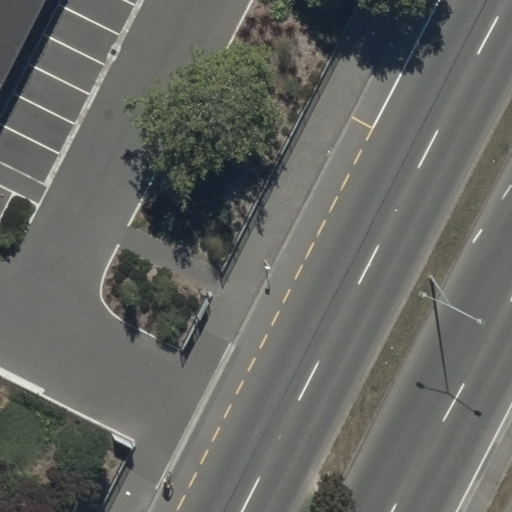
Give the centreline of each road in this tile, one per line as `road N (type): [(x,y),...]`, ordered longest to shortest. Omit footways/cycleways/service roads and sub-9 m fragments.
road 1 (primary): [(246,511),(507,0)]
road 2 (primary): [(511,300),(394,511)]
